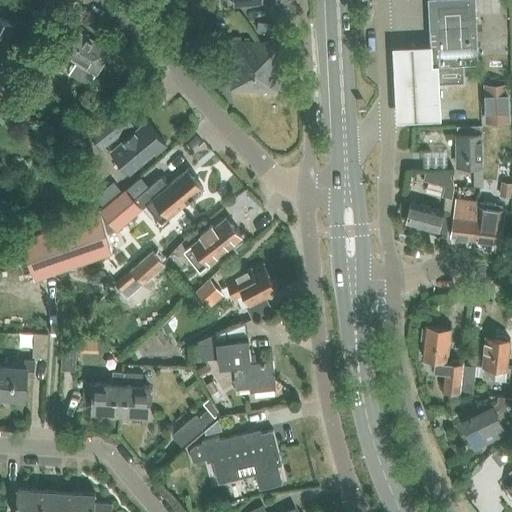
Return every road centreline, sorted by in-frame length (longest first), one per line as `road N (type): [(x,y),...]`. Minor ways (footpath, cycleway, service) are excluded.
road 1 (residential): [(307,186),(321,360),(333,426),(364,511)]
road 2 (residential): [(307,186),(265,169),(95,0)]
road 3 (residential): [(449,511),(405,405),(392,280)]
road 4 (secondary): [(401,511),(363,402),(350,283)]
road 5 (residential): [(302,0),(307,186)]
road 6 (unclassified): [(156,511),(107,456),(0,447)]
road 7 (residential): [(392,280),(384,229),(386,114)]
road 8 (secondary): [(345,158),(337,0)]
road 9 (residential): [(511,275),(448,265),(392,280)]
